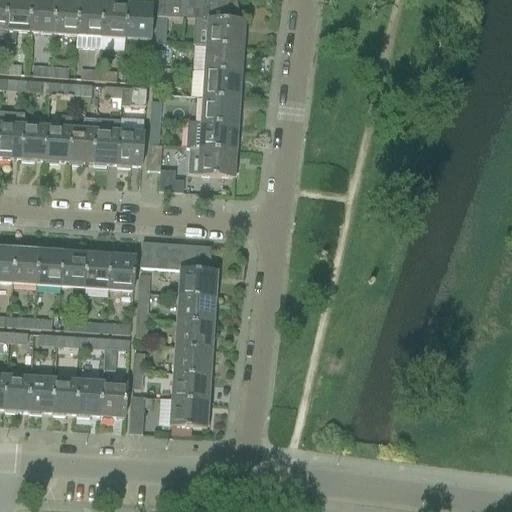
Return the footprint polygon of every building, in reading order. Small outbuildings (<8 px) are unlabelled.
[(4,42),(4,47),(14,47),(15,35),(29,36),(31,1),(30,1),(30,3),(8,1),(7,0),(5,34),(4,42)] [(157,0),(156,20),(206,23),(207,22),(240,24),(234,0),(157,0)] [(29,36),(53,37),(55,3),(54,3),(54,4),(32,3),(32,2),(31,1),(29,36)] [(53,37),(77,39),(79,5),(78,4),(78,6),(56,4),(56,3),(55,3),(53,37)] [(79,5),(77,39),(76,52),(99,53),(100,41),(102,6),(101,6),(101,8),(80,6),(80,5),(79,5)] [(102,6),(100,41),(124,42),(126,8),(125,7),(125,9),(102,8),(102,6)] [(126,8),(124,42),(148,44),(151,9),(149,9),(149,11),(126,9),(126,8)] [(206,23),(205,48),(241,51),(241,50),(243,50),(244,38),(241,38),(242,26),(243,26),(243,24),(240,24),(207,22),(206,23)] [(156,28),(155,45),(164,46),(165,28),(156,28)] [(205,48),(203,74),(240,77),(240,76),(241,76),(242,64),(239,64),(240,51),(241,51),(205,48)] [(154,54),(153,71),(162,71),(163,54),(154,54)] [(3,67),(2,79),(20,80),(21,69),(3,67)] [(32,81),(50,82),(51,71),(32,69),(32,81)] [(51,71),(50,82),(68,83),(69,72),(51,71)] [(152,86),(152,90),(161,90),(161,86),(162,71),(153,71),(152,85),(152,86)] [(80,84),(97,85),(98,74),(81,73),(80,84)] [(98,74),(97,85),(116,87),(117,75),(98,74)] [(203,74),(201,100),(238,103),(238,102),(240,102),(240,90),(238,90),(238,77),(239,77),(240,77),(203,74)] [(128,87),(145,88),(146,77),(128,76),(128,87)] [(6,84),(5,95),(25,96),(26,85),(6,84)] [(26,85),(25,96),(42,97),(42,86),(26,85)] [(58,87),(57,98),(73,99),(73,89),(58,87)] [(73,89),(73,99),(90,100),(91,90),(73,89)] [(102,90),(102,102),(119,103),(120,92),(102,90)] [(121,92),(120,110),(130,110),(131,93),(121,92)] [(131,93),(130,110),(144,111),(145,94),(131,93)] [(201,100),(199,126),(236,129),(236,128),(238,128),(239,116),(236,116),(237,103),(238,103),(201,100)] [(151,106),(150,124),(159,125),(160,106),(151,106)] [(20,163),(23,129),(23,117),(0,115),(0,163),(9,164),(9,161),(20,162),(20,163)] [(46,131),(44,165),(45,165),(45,166),(57,167),(57,164),(67,165),(67,166),(68,166),(70,132),(71,121),(60,120),(59,132),(46,131)] [(70,132),(68,166),(69,166),(69,168),(81,169),(81,166),(91,167),(91,168),(92,168),(94,134),(95,122),(83,121),(82,133),(70,132)] [(94,134),(92,168),(93,168),(92,170),(102,170),(102,167),(114,168),(114,170),(115,170),(117,136),(118,124),(95,122),(94,134)] [(150,124),(148,149),(157,149),(159,125),(150,124)] [(184,151),(188,151),(234,155),(234,154),(236,154),(237,142),(234,142),(235,129),(236,129),(199,126),(186,125),(184,151)] [(43,165),(44,165),(46,131),(23,129),(20,163),(21,163),(21,165),(33,166),(33,163),(43,164),(43,165)] [(117,136),(115,170),(115,172),(126,172),(126,169),(139,170),(139,172),(141,172),(143,137),(117,136)] [(145,175),(159,176),(161,150),(148,149),(145,175)] [(234,155),(188,151),(186,178),(232,181),(233,180),(234,180),(235,168),(232,168),(233,155),(234,155)] [(139,271),(139,272),(178,274),(178,273),(178,272),(213,274),(207,251),(140,247),(139,266),(139,271)] [(0,287),(11,288),(14,252),(13,252),(13,254),(0,252),(0,287)] [(14,252),(11,288),(35,290),(38,254),(37,254),(37,255),(14,254),(14,252)] [(38,254),(35,290),(59,291),(62,256),(61,256),(61,257),(38,256),(38,254)] [(62,256),(59,291),(83,293),(86,257),(85,257),(85,259),(62,257),(62,256)] [(86,257),(83,293),(106,294),(109,259),(108,259),(108,260),(86,259),(86,257)] [(109,259),(106,294),(131,296),(133,261),(132,260),(132,262),(109,260),(109,259)] [(178,274),(176,299),(213,302),(213,301),(215,301),(215,289),(213,288),(214,276),(215,276),(215,275),(213,274),(178,272),(178,273),(178,274)] [(138,279),(137,297),(148,297),(149,280),(138,279)] [(176,299),(175,325),(212,328),(212,327),(213,327),(214,315),(211,315),(212,302),(213,302),(176,299)] [(136,306),(135,322),(146,323),(148,306),(136,306)] [(19,322),(18,331),(20,332),(32,332),(32,331),(33,323),(22,322),(21,322),(19,322)] [(146,323),(135,322),(134,341),(145,342),(146,323)] [(32,332),(50,334),(51,324),(33,323),(32,331),(32,332)] [(63,325),(62,334),(80,336),(80,334),(81,326),(63,325)] [(175,325),(173,351),(210,354),(210,353),(211,353),(212,340),(210,340),(210,328),(212,328),(175,325)] [(80,334),(80,336),(97,337),(98,327),(81,326),(80,334)] [(111,328),(111,338),(127,339),(127,337),(128,329),(111,328)] [(0,336),(0,346),(8,347),(9,337),(0,336)] [(9,337),(8,347),(26,348),(27,338),(9,337)] [(38,339),(37,350),(56,351),(57,340),(38,339)] [(57,340),(56,351),(74,352),(74,341),(57,340)] [(83,352),(104,354),(105,344),(84,342),(83,352)] [(105,344),(104,354),(124,355),(125,345),(105,344)] [(173,351),(171,377),(208,379),(209,379),(210,366),(208,366),(208,354),(209,354),(210,354),(173,351)] [(133,358),(132,375),(142,375),(143,358),(133,358)] [(132,375),(131,393),(141,394),(142,375),(132,375)] [(171,377),(170,403),(206,405),(208,405),(208,392),(206,392),(207,380),(208,380),(208,379),(171,377)] [(27,416),(28,416),(30,382),(6,380),(4,415),(4,416),(17,417),(17,414),(27,415),(27,416)] [(51,418),(52,418),(54,383),(30,382),(28,416),(28,418),(41,419),(41,416),(51,417),(51,418)] [(75,419),(76,419),(78,385),(54,383),(52,418),(52,419),(64,420),(65,418),(75,418),(75,419)] [(99,421),(100,421),(102,387),(78,385),(76,419),(76,421),(89,422),(89,419),(99,420),(99,421)] [(102,387),(100,421),(100,423),(112,423),(112,421),(123,421),(122,423),(123,423),(126,388),(102,387)] [(130,400),(128,438),(141,439),(144,401),(130,400)] [(169,409),(168,429),(204,432),(205,430),(206,431),(207,418),(204,418),(205,406),(206,406),(206,405),(170,403),(169,409)]
